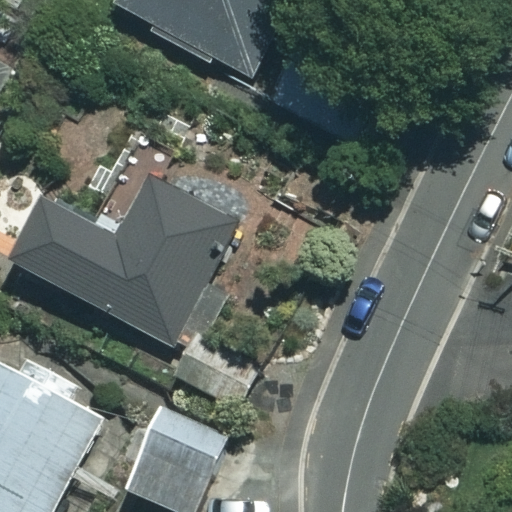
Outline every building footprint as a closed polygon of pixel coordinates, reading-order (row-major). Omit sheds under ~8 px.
[(115,0),(111,8),(249,82),(293,0),(115,0)] [(296,57),(273,104),(314,123),(337,77),(296,57)] [(0,99),(14,74),(0,66),(0,99)] [(235,222),(151,179),(122,238),(36,195),(3,259),(174,344),(235,222)] [(254,366),(202,337),(180,378),(231,406),(254,366)] [(28,357),(18,376),(0,365),(0,511),(56,511),(115,405),(28,357)] [(192,511),(227,437),(164,407),(127,487),(179,511),(192,511)]
